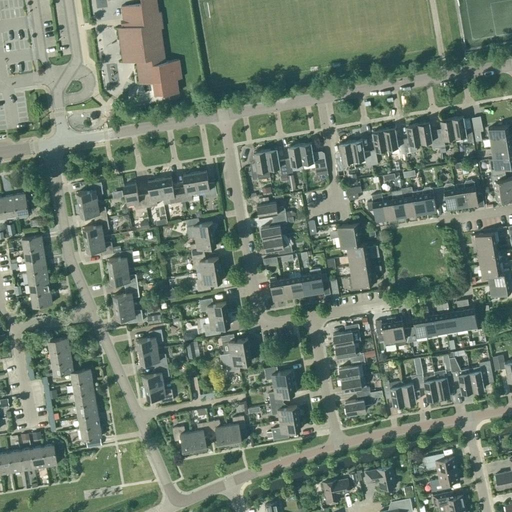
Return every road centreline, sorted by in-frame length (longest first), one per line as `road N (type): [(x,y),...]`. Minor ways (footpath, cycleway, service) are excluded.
road 1 (residential): [(312,316),(261,324),(223,115)]
road 2 (unclassified): [(177,499),(92,312)]
road 3 (tertiary): [(511,65),(319,99)]
road 4 (unclassified): [(92,312),(68,256),(50,144)]
road 5 (tertiary): [(223,115),(65,142)]
road 6 (residential): [(319,99),(337,205),(312,209)]
road 7 (unclassified): [(338,445),(467,417)]
road 8 (residential): [(338,445),(312,316)]
